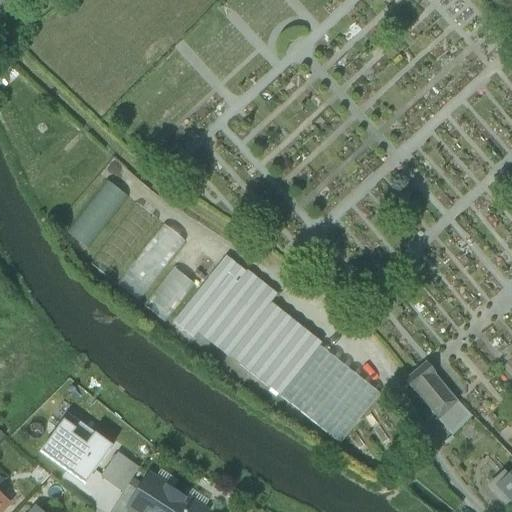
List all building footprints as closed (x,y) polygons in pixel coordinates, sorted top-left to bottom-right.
[(108,180),(64,235),(86,252),(130,197),(108,180)] [(134,204),(90,260),(112,277),(156,221),(134,204)] [(163,225),(119,280),(141,297),(185,242),(163,225)] [(171,268),(142,309),(163,324),(192,284),(171,268)] [(266,289),(246,273),(236,284),(228,278),(220,288),(208,279),(173,323),(193,340),(198,333),(279,397),(339,445),(379,395),(258,299),(266,289)] [(456,404),(434,376),(433,374),(412,392),(413,393),(414,393),(438,422),(438,421),(456,404)] [(456,404),(438,421),(452,436),(470,418),(456,404)] [(67,415),(62,421),(75,431),(71,436),(85,446),(93,435),(67,415)] [(62,421),(39,453),(84,486),(112,448),(93,435),(85,446),(71,436),(75,431),(62,421)] [(116,458),(102,478),(123,493),(136,472),(116,458)] [(511,474),(507,479),(503,475),(488,488),(505,505),(509,501),(508,500),(511,496),(511,474)] [(200,511),(149,479),(129,509),(134,511),(200,511)]
